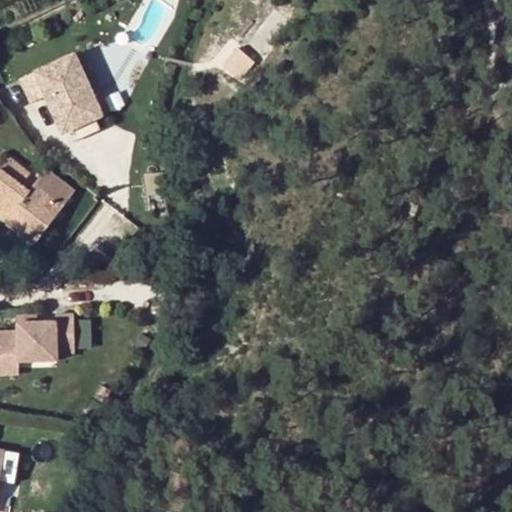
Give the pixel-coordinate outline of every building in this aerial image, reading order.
[(76,55),(18,82),(29,105),(43,100),(54,123),(60,121),(66,133),(67,133),(93,121),(101,117),(82,77),(86,74),(76,55)] [(60,121),(54,123),(60,136),(66,133),(60,121)] [(93,121),(67,133),(72,144),(99,132),(93,121)] [(59,179),(47,170),(36,185),(28,179),(31,172),(9,156),(0,168),(0,219),(7,224),(15,213),(43,235),(76,191),(59,179)] [(15,213),(7,224),(36,245),(43,235),(15,213)] [(0,332),(0,356),(17,356),(17,363),(56,362),(54,323),(17,324),(17,332),(0,332)]
